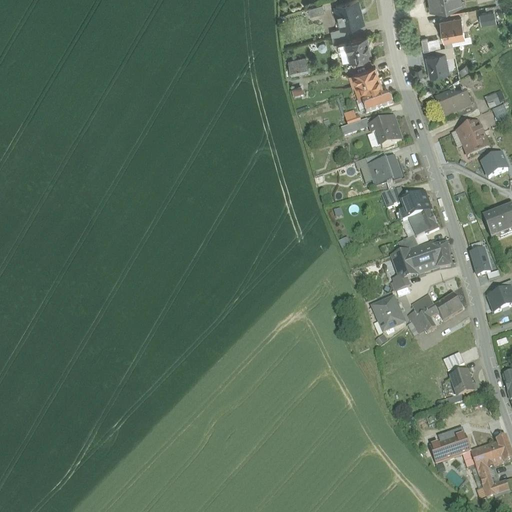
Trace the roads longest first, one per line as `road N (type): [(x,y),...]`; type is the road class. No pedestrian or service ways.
road 1 (residential): [(436,172),(397,61),(387,0)]
road 2 (residential): [(484,336),(436,172)]
